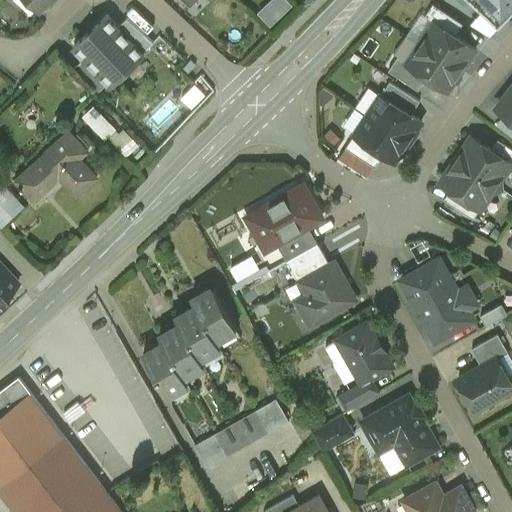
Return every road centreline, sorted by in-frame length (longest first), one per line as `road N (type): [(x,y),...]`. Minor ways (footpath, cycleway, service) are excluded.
road 1 (secondary): [(255,105),(0,351)]
road 2 (residential): [(501,511),(380,293),(376,275),(390,210)]
road 3 (residential): [(511,47),(390,210)]
road 4 (residential): [(255,105),(318,165),(390,210)]
road 5 (secondary): [(255,105),(306,75),(364,0)]
road 6 (residential): [(255,105),(146,0)]
road 7 (secondary): [(352,0),(287,57),(255,105)]
road 8 (residential): [(390,210),(511,269)]
